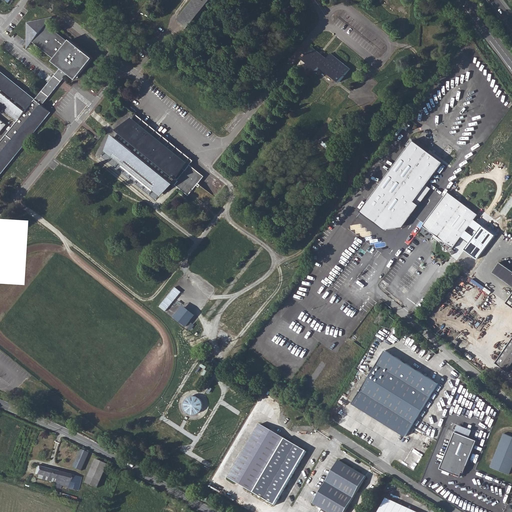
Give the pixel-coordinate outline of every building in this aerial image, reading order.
[(188,28),(210,1),(208,0),(191,0),(176,19),(188,28)] [(0,171),(20,147),(49,112),(41,105),(67,73),(74,79),(91,58),(82,50),(69,39),(66,42),(45,24),(50,17),(50,16),(26,23),(25,47),(26,47),(31,40),(53,58),(52,60),(59,67),(33,98),(0,71),(0,107),(16,121),(0,138),(0,171)] [(339,82),(350,69),(331,53),(326,58),(312,47),(303,59),(317,70),(320,67),(339,82)] [(203,177),(189,165),(187,168),(169,153),(129,121),(135,114),(125,107),(91,149),(100,157),(107,149),(140,177),(164,196),(172,186),(186,197),(194,187),(195,188),(197,186),(196,184),(203,177)] [(311,135),(324,118),(311,107),(298,124),(311,135)] [(187,168),(189,165),(192,161),(150,127),(135,114),(129,121),(169,153),(187,168)] [(158,204),(164,196),(140,177),(107,149),(100,157),(104,160),(158,204)] [(427,190),(423,187),(406,209),(410,213),(427,190)] [(438,233),(462,199),(447,188),(434,206),(431,211),(423,222),(438,233)] [(478,211),(462,199),(438,233),(453,244),(478,211)] [(221,291),(254,248),(218,221),(185,264),(221,291)] [(511,267),(501,259),(493,270),(511,283),(511,293),(507,301),(511,305),(511,339),(497,362),(508,370),(511,364),(511,267)] [(175,286),(159,306),(166,311),(181,291),(175,286)] [(182,304),(174,317),(187,326),(196,313),(182,304)] [(404,435),(437,382),(384,349),(351,402),(404,435)] [(26,385),(40,397),(44,392),(30,380),(26,385)] [(36,401),(40,397),(26,385),(22,389),(36,401)] [(202,409),(202,406),(202,404),(200,400),(196,398),(193,397),(190,398),(187,400),(185,402),(184,406),(185,409),(187,412),(190,415),(194,415),(198,414),(200,412),(202,409)] [(275,506),(307,452),(260,424),(229,478),(275,506)] [(468,469),(482,436),(468,430),(459,454),(452,451),(448,461),(468,469)] [(509,474),(511,467),(511,437),(505,434),(493,463),(491,467),(509,474)] [(89,452),(82,449),(74,465),(82,468),(89,452)] [(86,481),(98,487),(108,464),(97,458),(86,481)] [(324,511),(346,511),(365,476),(336,462),(320,494),(322,495),(320,497),(319,497),(314,507),(324,511)] [(53,487),(55,487),(57,488),(58,484),(67,486),(68,484),(70,473),(38,465),(36,473),(39,474),(55,478),(54,481),(53,487)] [(68,484),(79,487),(81,476),(70,473),(68,484)] [(77,497),(57,491),(55,495),(76,502),(77,497)] [(415,511),(383,498),(377,511),(415,511)]
